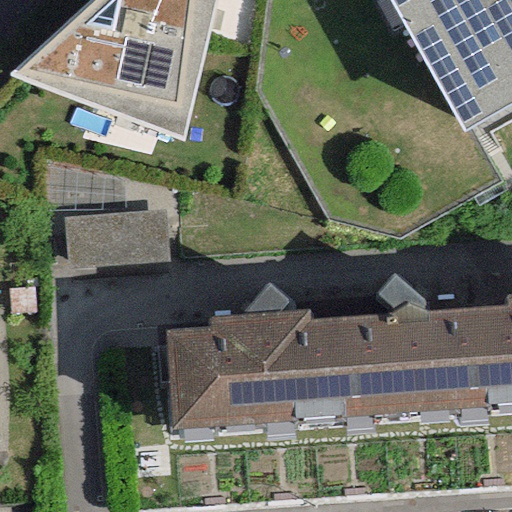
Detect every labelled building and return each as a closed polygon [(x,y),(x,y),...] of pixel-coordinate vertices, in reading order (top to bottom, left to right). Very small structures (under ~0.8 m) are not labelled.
[(230,0),(113,0),(83,30),(155,102),(244,14),(230,0)] [(511,0),(389,0),(473,144),(511,121),(511,0)] [(168,257),(165,206),(66,211),(69,262),(168,257)] [(511,307),(172,329),(178,428),(511,407),(511,307)] [(0,312),(0,441),(11,441),(6,312),(0,312)]
